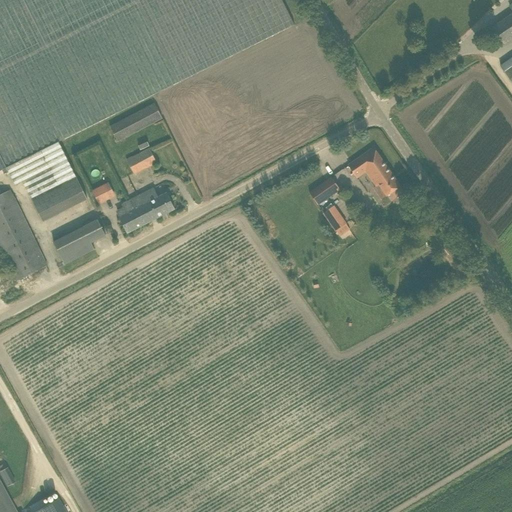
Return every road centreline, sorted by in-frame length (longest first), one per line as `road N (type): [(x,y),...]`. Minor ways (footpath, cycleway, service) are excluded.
road 1 (unclassified): [(0,320),(380,115)]
road 2 (tertiary): [(511,311),(380,115)]
road 3 (tertiary): [(380,115),(312,0)]
